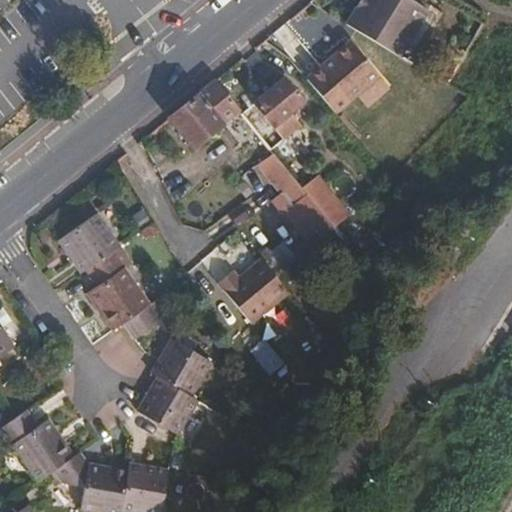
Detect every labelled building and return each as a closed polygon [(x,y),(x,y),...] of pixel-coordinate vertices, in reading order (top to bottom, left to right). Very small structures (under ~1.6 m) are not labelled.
[(359,0),(345,25),(399,57),(428,10),(411,0),(359,0)] [(350,42),(333,57),(335,59),(352,45),(350,42)] [(306,79),(335,114),(357,95),(379,76),(352,45),(335,59),(333,57),(306,79)] [(379,76),(357,95),(367,108),(390,87),(379,76)] [(284,79),(254,103),(283,139),(300,125),(291,112),(303,102),(284,79)] [(239,111),(214,80),(169,117),(194,147),(239,111)] [(292,207),(307,194),(272,152),(257,164),(292,207)] [(85,270),(120,247),(96,213),(57,240),(68,256),(80,274),(85,270)] [(123,323),(151,304),(125,267),(131,262),(120,247),(85,270),(96,286),(85,294),(93,305),(111,331),(123,323)] [(256,249),(215,279),(247,324),(289,294),(256,249)] [(169,316),(158,299),(151,304),(162,321),(169,316)] [(162,321),(151,304),(123,323),(133,340),(162,321)] [(0,357),(15,347),(0,324),(0,357)] [(157,377),(191,397),(212,362),(170,338),(157,360),(150,373),(157,377)] [(177,435),(197,401),(191,397),(157,377),(147,394),(136,412),(176,435),(177,435)] [(0,427),(0,430),(36,482),(53,471),(74,455),(58,432),(48,418),(38,425),(26,409),(0,427)] [(176,436),(170,468),(177,470),(183,438),(176,436)] [(74,455),(53,471),(62,484),(84,487),(79,510),(88,511),(120,511),(127,470),(101,465),(89,463),(80,451),(74,455)] [(120,511),(161,511),(169,470),(143,466),(128,464),(127,470),(120,511)]
